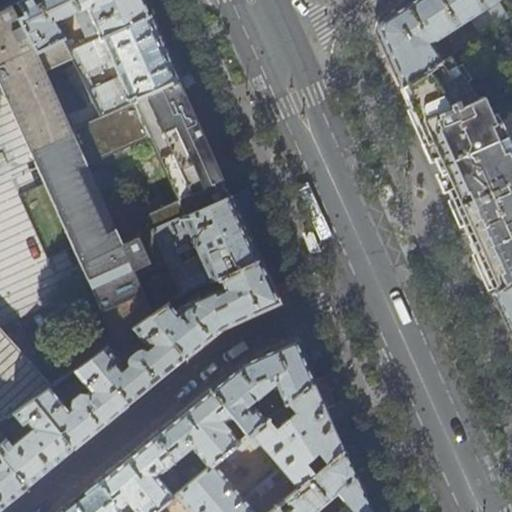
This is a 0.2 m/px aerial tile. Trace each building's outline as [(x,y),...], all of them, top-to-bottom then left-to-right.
[(25,15),(19,19),(37,53),(64,39),(70,51),(77,48),(70,35),(64,37),(57,21),(78,12),(83,23),(92,19),(95,27),(86,31),(90,42),(149,15),(142,0),(22,0),(17,3),(25,15)] [(480,35),(494,27),(477,0),(405,0),(379,17),(376,31),(384,49),(388,60),(400,86),(451,54),(454,52),(446,39),(432,46),(429,42),(469,17),(480,35)] [(511,0),(477,0),(494,27),(507,19),(496,0),(511,0),(511,42),(506,34),(500,38),(511,56),(511,0)] [(0,85),(114,342),(150,317),(155,313),(139,280),(169,265),(153,230),(230,195),(219,170),(189,104),(178,79),(101,114),(70,51),(64,39),(37,53),(19,19),(11,6),(0,11),(0,85)] [(178,79),(162,44),(149,15),(90,42),(77,48),(70,51),(101,114),(178,79)] [(451,54),(400,86),(416,120),(423,137),(486,103),(483,96),(477,99),(451,54)] [(511,161),(486,103),(423,137),(425,143),(439,137),(459,180),(445,187),(459,217),(485,275),(493,293),(511,280),(511,161)] [(244,227),(252,244),(263,239),(241,190),(230,195),(244,227)] [(244,227),(230,195),(153,230),(169,265),(182,294),(218,277),(259,259),(252,244),(244,227)] [(270,286),(259,259),(218,277),(223,288),(186,305),(175,312),(169,303),(155,313),(150,317),(184,358),(220,328),(278,302),(270,286)] [(511,280),(493,293),(502,315),(511,336),(511,280)] [(127,404),(157,380),(184,358),(150,317),(114,342),(90,359),(127,404)] [(33,400),(48,389),(52,386),(0,326),(0,423),(14,413),(33,400)] [(242,362),(209,388),(232,417),(247,435),(265,420),(254,406),(251,409),(244,400),(248,396),(250,399),(256,400),(270,388),(274,393),(277,390),(284,404),(313,381),(307,368),(303,359),(294,338),(290,340),(242,362)] [(66,411),(48,389),(33,400),(72,449),(97,429),(127,404),(90,359),(73,371),(90,392),(86,395),(80,394),(77,396),(74,392),(68,397),(71,401),(71,408),(66,411)] [(327,375),(313,382),(325,408),(339,401),(327,375)] [(269,511),(276,507),(286,498),(343,449),(330,419),(325,408),(313,382),(313,381),(284,404),(278,409),(268,417),(265,420),(247,435),(238,442),(219,457),(223,462),(250,441),(255,447),(260,443),(287,476),(250,507),(213,462),(208,467),(199,474),(190,481),(172,495),(152,511),(269,511)] [(226,421),(232,417),(209,388),(186,407),(152,435),(174,461),(191,447),(208,467),(213,462),(219,457),(238,442),(227,429),(231,426),(226,421)] [(72,449),(33,400),(14,413),(22,425),(25,422),(30,428),(11,444),(6,438),(5,439),(0,432),(0,455),(26,487),(47,470),(72,449)] [(268,417),(278,409),(273,403),(263,411),(268,417)] [(156,476),(174,461),(152,435),(124,458),(95,481),(118,509),(123,505),(128,510),(132,507),(135,511),(152,511),(172,495),(156,476)] [(357,444),(343,449),(355,475),(369,469),(357,444)] [(343,449),(286,498),(292,506),(285,511),(280,511),(276,507),(269,511),(371,511),(361,488),(355,475),(343,449)] [(26,487),(0,455),(0,508),(6,503),(26,487)] [(190,481),(199,474),(193,467),(184,474),(190,481)] [(120,511),(118,509),(95,481),(70,501),(57,511),(120,511)]
